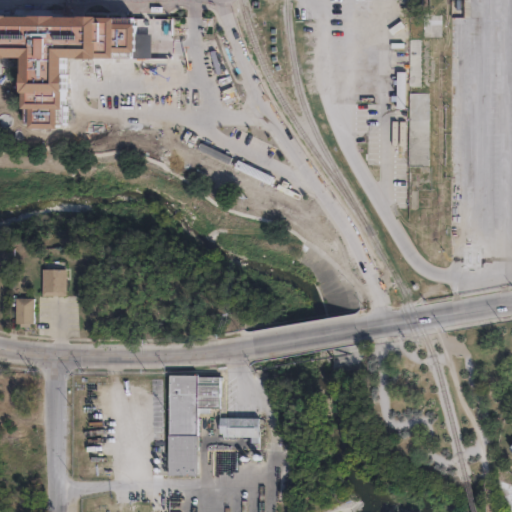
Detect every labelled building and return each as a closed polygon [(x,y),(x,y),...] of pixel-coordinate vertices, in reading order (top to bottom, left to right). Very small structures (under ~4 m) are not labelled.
[(318,20),(317,93),(411,94),(411,130),(445,130),(445,81),(422,80),(422,20),(403,20),(403,3),(390,3),(390,20),(318,20)] [(0,16),(169,20),(169,62),(56,61),(57,112),(52,111),(54,134),(22,133),(23,113),(14,110),(14,65),(0,64),(0,16)] [(62,304),(38,303),(38,278),(62,278),(62,304)] [(29,333),(13,333),(13,307),(29,307),(29,333)] [(200,409),(196,474),(167,473),(169,377),(226,377),(226,409),(200,409)] [(260,419),(261,445),(253,445),(253,437),(222,437),(222,419),(260,419)]
